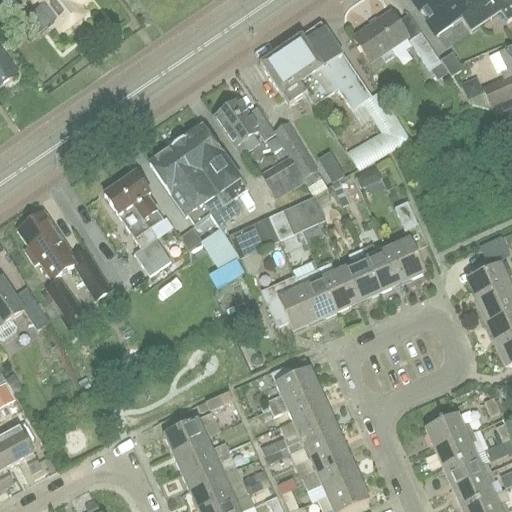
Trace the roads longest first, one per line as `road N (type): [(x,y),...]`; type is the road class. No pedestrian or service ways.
road 1 (tertiary): [(0,182),(268,0)]
road 2 (residential): [(375,416),(347,362),(351,351),(424,316),(441,324),(459,371)]
road 3 (residential): [(26,511),(123,461),(148,511)]
